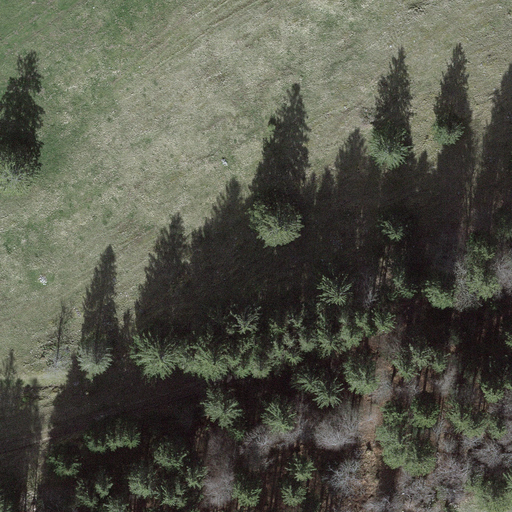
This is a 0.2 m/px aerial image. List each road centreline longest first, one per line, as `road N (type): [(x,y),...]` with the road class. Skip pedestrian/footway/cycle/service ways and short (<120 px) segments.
road 1 (track): [(511,274),(222,377)]
road 2 (track): [(222,377),(0,457)]
